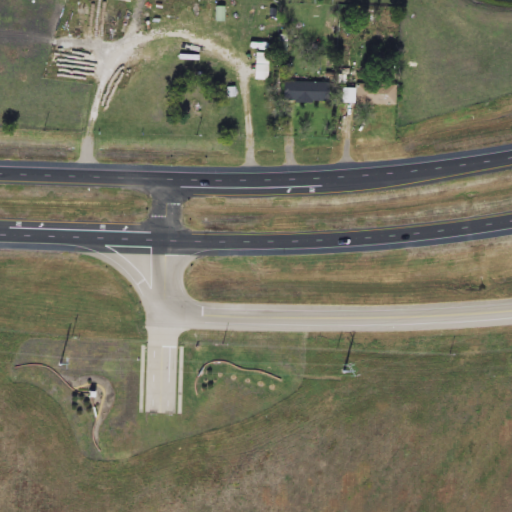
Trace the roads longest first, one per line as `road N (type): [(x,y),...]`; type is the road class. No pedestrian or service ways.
road 1 (residential): [(511,311),(366,319),(161,314),(162,163)]
road 2 (trunk): [(0,236),(276,244)]
road 3 (trunk): [(275,167),(0,157)]
road 4 (trunk): [(511,157),(275,167)]
road 5 (trunk): [(276,244),(511,231)]
